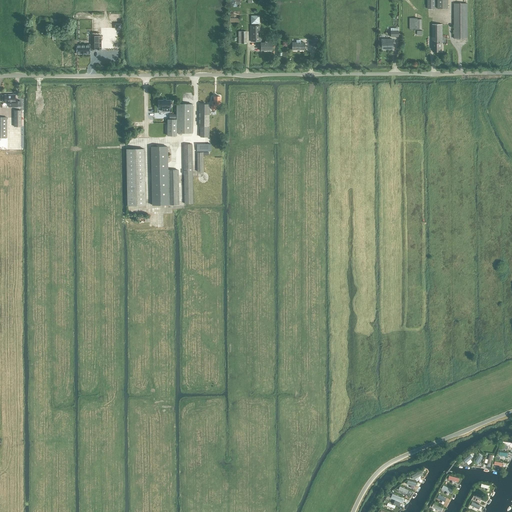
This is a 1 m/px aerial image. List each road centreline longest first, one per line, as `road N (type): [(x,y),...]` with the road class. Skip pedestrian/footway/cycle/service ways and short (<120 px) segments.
road 1 (unclassified): [(0,76),(511,72)]
road 2 (unclassified): [(354,511),(389,462),(511,411)]
road 3 (unknown): [(148,74),(148,212)]
